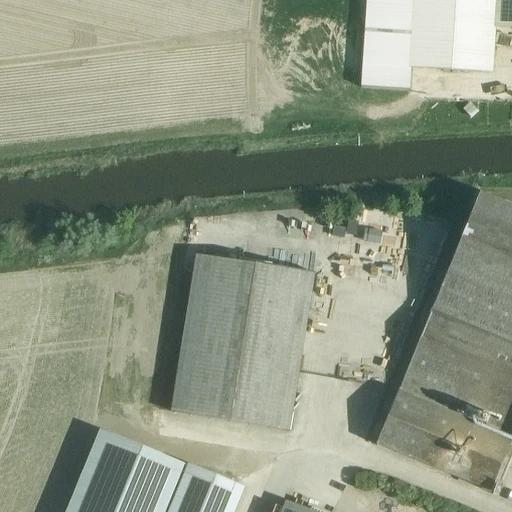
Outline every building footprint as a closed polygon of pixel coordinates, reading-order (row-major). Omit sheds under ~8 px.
[(491,67),(493,26),(494,0),(364,0),(359,87),(409,90),(410,62),(491,67)] [(511,0),(494,0),(493,26),(511,26),(511,0)] [(432,315),(511,346),(511,248),(466,230),(432,315)] [(287,431),(314,274),(199,256),(172,413),(287,431)] [(511,346),(432,315),(400,395),(511,439),(511,346)] [(511,446),(511,444),(511,439),(400,395),(379,448),(493,493),(507,458),(511,459),(511,446)] [(69,511),(236,511),(243,495),(101,436),(69,511)]
